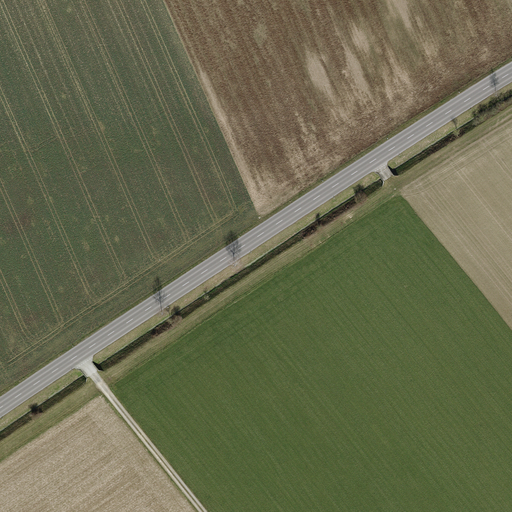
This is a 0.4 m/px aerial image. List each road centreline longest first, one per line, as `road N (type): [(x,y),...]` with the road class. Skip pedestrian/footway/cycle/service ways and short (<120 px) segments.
road 1 (track): [(0,450),(511,111)]
road 2 (secondary): [(0,408),(511,73)]
road 3 (track): [(204,511),(80,353)]
